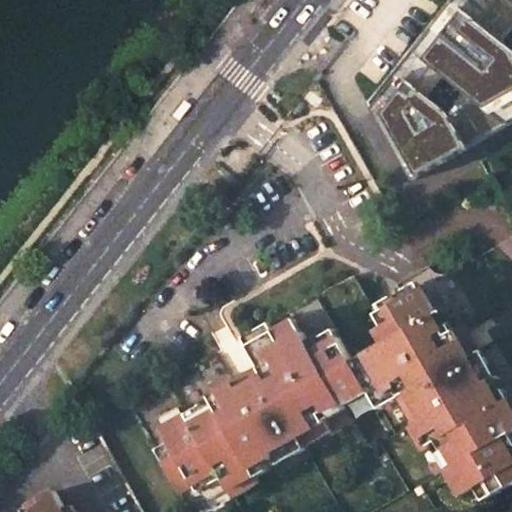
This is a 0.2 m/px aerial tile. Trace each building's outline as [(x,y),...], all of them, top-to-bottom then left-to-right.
[(511,0),(479,0),(468,15),(450,0),(449,0),(367,102),(412,181),(511,123),(511,0)] [(450,0),(468,15),(479,0),(450,0)] [(418,292),(379,313),(382,319),(422,298),(418,292)] [(304,453),(329,439),(325,429),(321,423),(344,411),(345,413),(370,399),(374,407),(397,394),(402,404),(415,429),(408,434),(421,457),(429,453),(441,446),(455,470),(444,476),(459,504),(472,497),(485,491),(492,503),(511,492),(511,464),(500,442),(505,439),(511,435),(511,406),(507,409),(499,413),(485,390),(483,391),(469,366),(476,362),(463,337),(452,342),(447,344),(435,323),(422,298),(382,319),(379,320),(386,332),(379,337),(384,345),(364,356),(368,362),(353,369),(351,363),(340,343),(314,357),(309,349),(303,339),(296,342),(289,329),(275,337),(256,347),(268,369),(259,373),(232,387),(227,381),(207,392),(213,402),(220,414),(193,428),(188,418),(161,432),(169,446),(176,458),(162,466),(179,497),(193,490),(219,476),(222,482),(233,503),(260,488),(257,483),(252,474),(275,462),(274,458),(300,444),(304,453)] [(435,323),(447,344),(452,342),(440,320),(435,323)] [(303,339),(296,325),(289,329),(296,342),(303,339)] [(270,328),(243,344),(259,373),(268,369),(256,347),(275,337),(270,328)] [(335,335),(309,349),(314,357),(340,343),(335,335)] [(364,356),(351,363),(353,369),(368,362),(364,356)] [(494,385),(480,360),(476,362),(469,366),(483,391),(485,390),(494,385)] [(485,390),(499,413),(507,409),(500,397),(494,385),(485,390)] [(379,416),(402,404),(397,394),(374,407),(379,416)] [(213,402),(198,410),(199,412),(188,418),(193,428),(220,414),(213,402)] [(325,429),(348,418),(345,413),(344,411),(321,423),(325,429)] [(511,451),(505,439),(500,442),(511,464),(511,451)] [(257,483),(306,458),(304,453),(300,444),(274,458),(275,462),(252,474),(257,483)] [(169,446),(155,453),(162,466),(176,458),(169,446)] [(455,470),(441,446),(429,453),(437,468),(439,467),(444,476),(455,470)] [(219,476),(193,490),(196,496),(222,482),(219,476)] [(479,510),(492,503),(485,491),(472,497),(479,510)] [(71,511),(69,506),(63,509),(52,492),(39,500),(41,506),(30,511),(71,511)]
